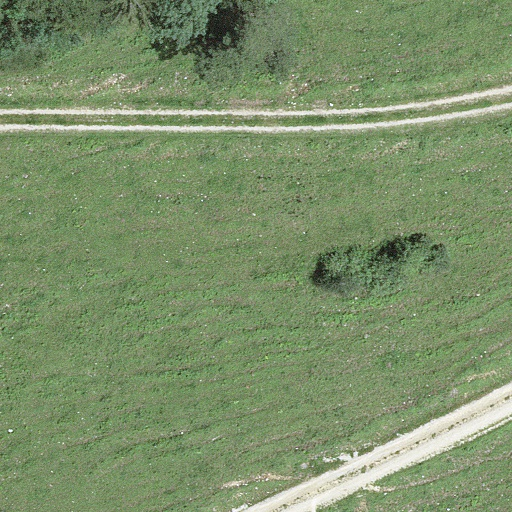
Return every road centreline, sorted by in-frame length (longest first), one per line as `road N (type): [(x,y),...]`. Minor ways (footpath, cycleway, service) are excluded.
road 1 (track): [(0,127),(363,115),(511,92)]
road 2 (track): [(511,390),(264,511)]
